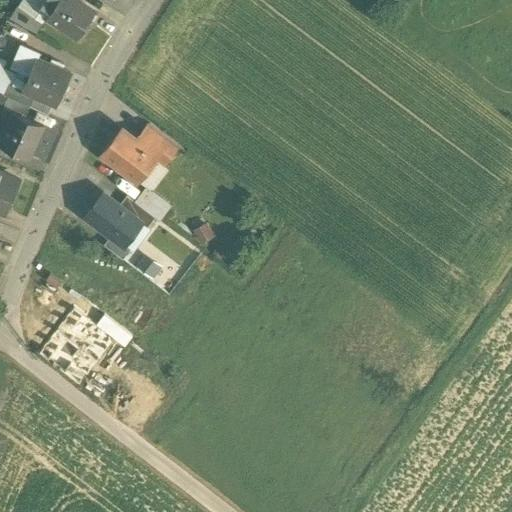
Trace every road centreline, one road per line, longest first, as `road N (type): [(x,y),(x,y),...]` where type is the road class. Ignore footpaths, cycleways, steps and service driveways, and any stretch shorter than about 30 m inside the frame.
road 1 (residential): [(0,323),(95,96),(154,0)]
road 2 (unclassified): [(222,511),(0,337)]
road 3 (track): [(369,511),(511,313)]
